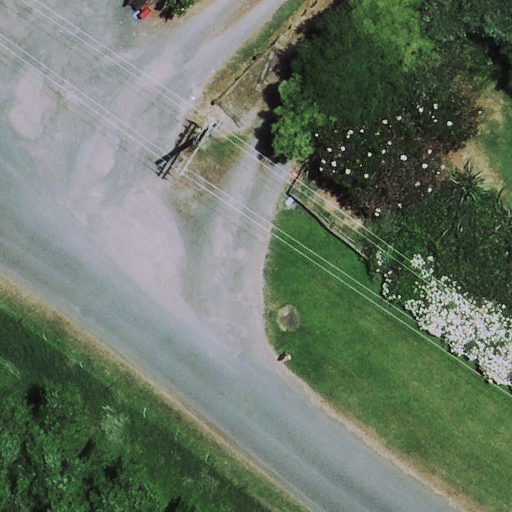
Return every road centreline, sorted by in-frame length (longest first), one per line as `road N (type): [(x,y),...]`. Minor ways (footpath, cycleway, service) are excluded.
road 1 (unknown): [(122,359),(338,0)]
road 2 (residential): [(0,258),(325,511)]
